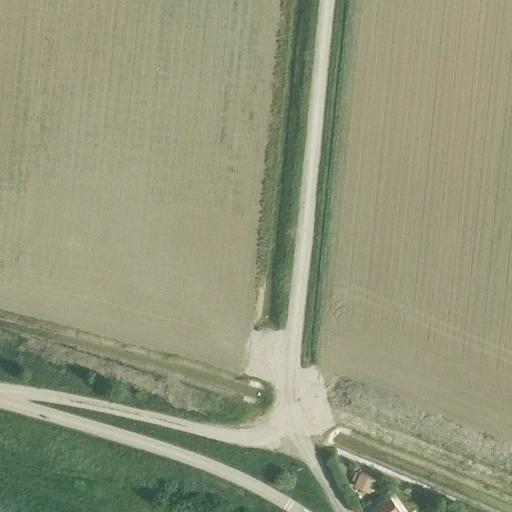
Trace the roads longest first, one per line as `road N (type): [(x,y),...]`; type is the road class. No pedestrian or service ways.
road 1 (unclassified): [(283,432),(329,0)]
road 2 (unclassified): [(0,399),(183,456),(288,505)]
road 3 (unclassified): [(283,432),(251,439),(58,397),(0,393)]
